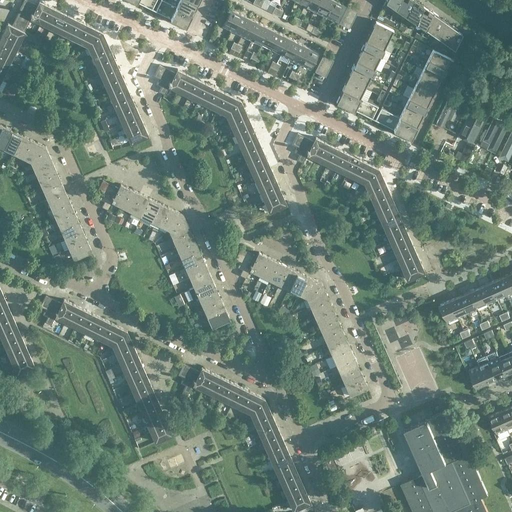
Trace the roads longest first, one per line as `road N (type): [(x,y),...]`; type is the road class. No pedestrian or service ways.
road 1 (residential): [(301,442),(389,402),(276,145),(299,105)]
road 2 (residential): [(259,379),(264,357),(141,72),(159,37)]
road 3 (residential): [(94,298),(109,257),(55,134),(0,107)]
road 4 (unclassified): [(511,212),(316,114)]
road 5 (residential): [(259,379),(94,298)]
road 6 (secondary): [(120,511),(60,465),(0,433)]
road 7 (unclassified): [(299,105),(183,49)]
road 8 (residential): [(344,55),(234,0)]
